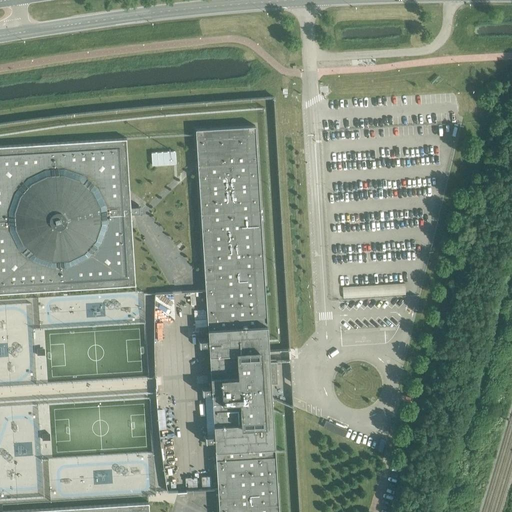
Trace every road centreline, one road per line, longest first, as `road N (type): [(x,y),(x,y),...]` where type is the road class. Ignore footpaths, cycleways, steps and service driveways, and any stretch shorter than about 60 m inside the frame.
road 1 (unclassified): [(309,57),(326,363)]
road 2 (secondary): [(21,30),(288,0)]
road 3 (unclassified): [(309,57),(428,52),(444,36),(451,0)]
road 4 (unclassified): [(326,363),(321,395),(334,413),(354,420),(376,414),(390,394),(381,359)]
